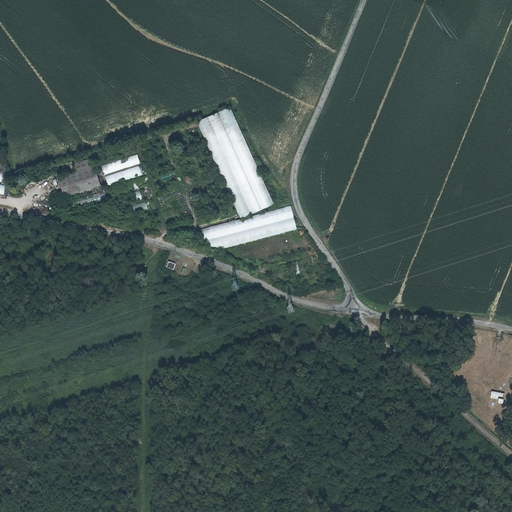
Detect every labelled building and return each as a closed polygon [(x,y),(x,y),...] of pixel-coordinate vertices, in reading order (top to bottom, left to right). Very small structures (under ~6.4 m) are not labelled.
[(230,107),(197,122),(240,219),(273,204),(230,107)] [(107,186),(144,176),(141,164),(140,164),(137,155),(101,164),(107,186)] [(92,161),(75,166),(77,174),(59,180),(65,198),(101,187),(92,161)] [(133,190),(132,186),(130,186),(129,182),(125,183),(127,192),(133,190)] [(127,195),(129,204),(151,197),(148,188),(127,195)] [(128,215),(155,210),(153,200),(126,206),(128,215)] [(289,205),(200,230),(206,253),(296,228),(289,205)] [(501,400),(501,403),(505,404),(507,395),(494,392),(493,399),(501,400)]
